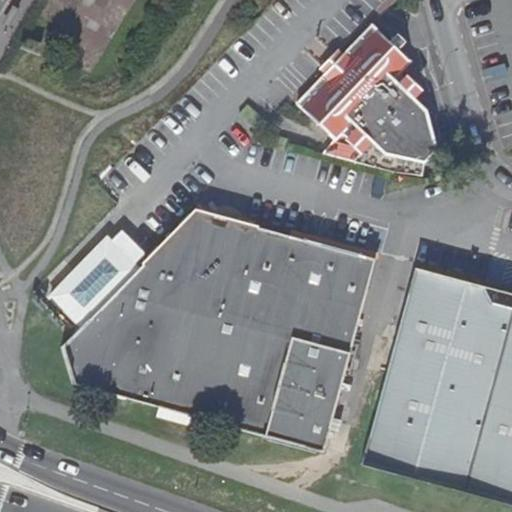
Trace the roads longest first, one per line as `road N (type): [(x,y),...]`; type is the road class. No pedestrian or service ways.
road 1 (unclassified): [(431,0),(475,151),(496,188),(511,192)]
road 2 (primary): [(159,511),(0,446)]
road 3 (unknown): [(190,146),(108,277)]
